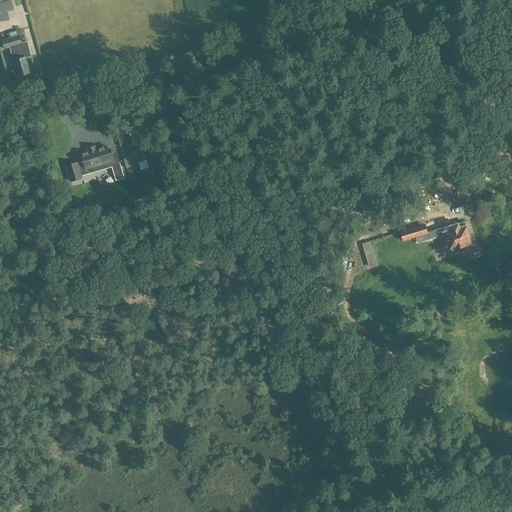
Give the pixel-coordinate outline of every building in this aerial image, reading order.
[(0,0),(0,13),(14,9),(11,0),(0,0)] [(10,38),(2,41),(4,49),(9,48),(12,47),(15,60),(12,61),(15,70),(16,69),(18,76),(30,72),(26,57),(27,57),(26,52),(28,51),(25,43),(22,44),(18,31),(9,34),(10,38)] [(177,131),(169,133),(175,156),(184,154),(177,131)] [(137,163),(146,160),(148,166),(159,162),(154,145),(143,148),(143,149),(128,154),(126,148),(122,150),(128,168),(137,165),(137,163)] [(106,146),(81,153),(83,162),(77,164),(77,163),(66,166),(70,181),(82,178),(81,176),(96,171),(94,167),(111,162),(106,146)] [(119,163),(112,166),(116,180),(124,178),(119,163)] [(471,243),(464,223),(444,230),(450,250),(471,243)] [(428,234),(425,225),(401,232),(403,241),(428,234)]
